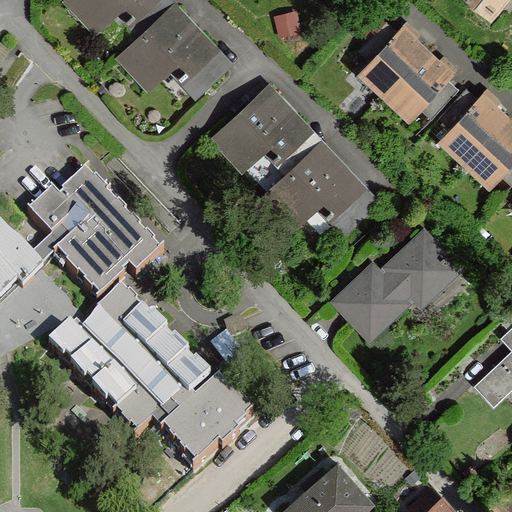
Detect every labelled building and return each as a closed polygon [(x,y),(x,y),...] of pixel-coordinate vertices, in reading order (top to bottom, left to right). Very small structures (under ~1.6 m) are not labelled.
[(70,0),(70,1),(98,30),(120,9),(132,21),(155,0),(70,0)] [(146,36),(172,12),(160,0),(155,0),(132,21),(146,36)] [(465,0),(488,19),(504,0),(465,0)] [(216,51),(175,9),(172,12),(146,36),(123,57),(151,86),(173,66),(185,79),(211,55),(216,51)] [(359,51),(370,61),(398,32),(387,22),(382,27),(359,51)] [(428,51),(403,27),(398,32),(370,61),(360,72),(386,96),(428,51)] [(453,75),(428,51),(386,96),(411,120),(421,109),(449,80),(453,75)] [(225,70),(211,55),(185,79),(199,93),(225,70)] [(460,90),(449,80),(421,109),(432,119),(437,115),(460,90)] [(439,118),(450,128),(478,99),(467,89),(439,118)] [(271,92),(269,90),(217,138),(245,167),(267,147),(279,159),(305,135),(309,132),(271,92)] [(507,118),(483,94),(478,99),(450,128),(440,139),(466,163),(507,118)] [(511,121),(507,118),(466,163),(491,187),(501,176),(511,164),(511,121)] [(293,174),(319,150),(305,135),(279,159),(293,174)] [(363,189),(322,147),(319,150),(293,174),(270,195),(298,224),(305,217),(320,204),(332,217),(358,193),(363,189)] [(511,164),(501,176),(511,185),(511,164)] [(0,300),(18,283),(23,289),(59,255),(70,266),(67,268),(78,281),(81,278),(88,285),(85,287),(93,296),(96,294),(102,301),(126,279),(123,276),(129,271),(137,279),(160,257),(153,250),(157,247),(148,239),(145,241),(139,234),(142,232),(134,224),(131,226),(125,220),(127,217),(120,208),(117,211),(107,200),(110,197),(97,183),(94,186),(85,176),(62,197),(65,199),(61,203),(54,195),(30,218),(53,241),(33,260),(0,224),(0,300)] [(372,208),(358,193),(332,217),(337,222),(346,231),(372,208)] [(320,204),(305,217),(322,236),(337,222),(332,217),(320,204)] [(458,270),(426,236),(392,268),(396,272),(385,281),(374,269),(340,301),(371,335),(406,303),(401,299),(411,289),(423,302),(458,270)] [(212,385),(125,293),(100,316),(103,318),(87,333),(79,324),(53,349),(139,441),(172,410),(182,420),(166,436),(199,470),(222,449),(225,452),(241,437),(238,434),(256,418),(223,383),(198,406),(194,402),(212,385)] [(477,385),(496,367),(473,345),(456,362),(477,385)] [(511,351),(496,367),(477,385),(494,404),(511,388),(511,351)] [(341,464),(285,511),(353,511),(369,499),(341,464)] [(428,511),(443,499),(436,490),(411,511),(428,511)] [(510,511),(511,511),(493,492),(480,503),(488,511),(510,511)] [(428,511),(454,511),(443,499),(428,511)]
